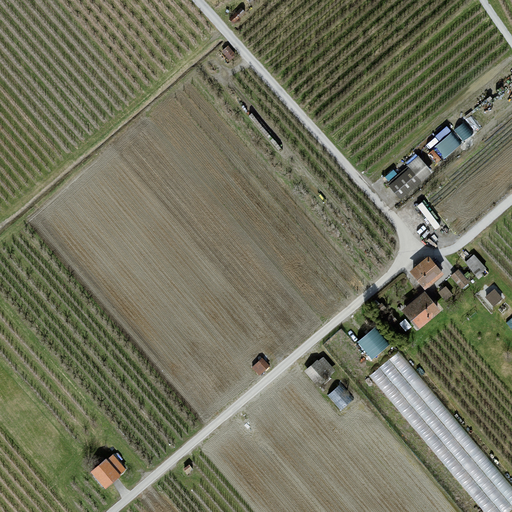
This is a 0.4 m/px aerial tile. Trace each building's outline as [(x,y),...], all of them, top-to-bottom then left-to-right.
[(456,127),(464,139),(473,133),(464,121),(456,127)] [(443,156),(462,143),(448,125),(437,133),(441,139),(434,144),(443,156)] [(418,156),(387,184),(401,200),(432,172),(418,156)] [(418,205),(436,226),(441,222),(423,201),(418,205)] [(475,252),(468,257),(477,268),(484,263),(475,252)] [(428,255),(410,270),(424,288),(443,273),(428,255)] [(458,269),(451,275),(462,288),(469,282),(458,269)] [(451,292),(446,285),(438,291),(443,298),(451,292)] [(502,297),(494,288),(485,296),(494,305),(502,297)] [(440,309),(424,291),(402,309),(418,328),(440,309)] [(372,357),(390,342),(376,324),(358,339),(372,357)] [(485,511),(506,511),(511,507),(511,486),(400,348),(371,371),(485,511)] [(317,358),(304,369),(316,384),(334,369),(323,356),(318,360),(317,358)] [(269,365),(261,357),(252,366),(260,374),(269,365)] [(327,393),(341,408),(355,396),(341,381),(327,393)] [(112,450),(91,469),(107,486),(128,467),(112,450)]
